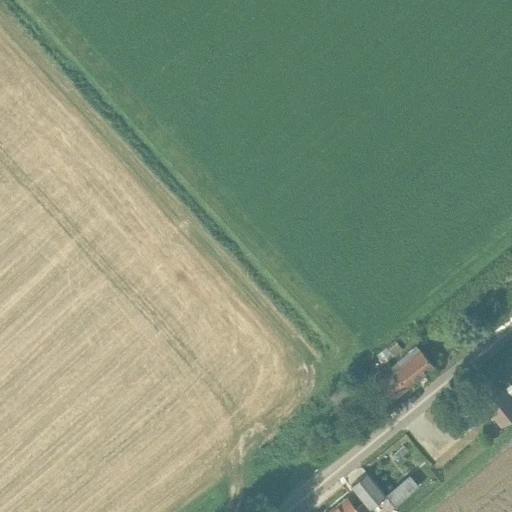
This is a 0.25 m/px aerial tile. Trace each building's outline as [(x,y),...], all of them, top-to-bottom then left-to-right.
[(394,339),(386,345),(394,354),(402,348),(394,339)] [(393,398),(432,366),(415,344),(395,360),(399,365),(379,381),(393,398)] [(336,426),(380,389),(361,369),(328,396),(337,407),(327,414),(336,426)] [(500,425),(511,415),(511,401),(494,380),(476,395),(500,425)] [(511,385),(510,383),(503,389),(509,396),(511,393),(511,385)] [(369,506),(383,494),(366,473),(352,485),(369,506)] [(408,474),(384,494),(387,497),(394,505),(417,485),(408,474)] [(357,511),(346,498),(327,511),(357,511)]
